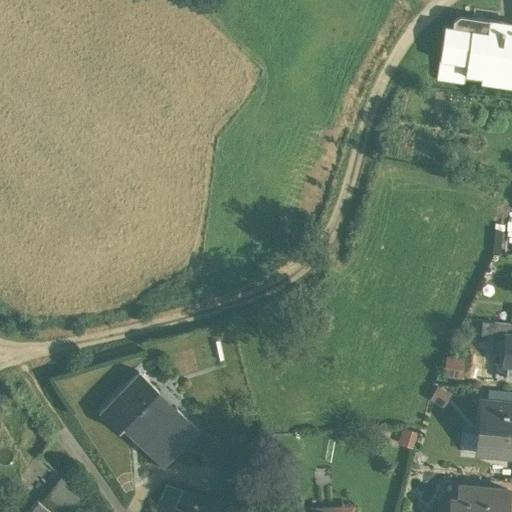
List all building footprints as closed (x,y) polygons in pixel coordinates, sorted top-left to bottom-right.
[(511,24),(458,18),(453,23),(452,29),(444,28),(436,81),(463,85),(464,77),(480,79),(480,84),(511,88),(511,24)] [(480,336),(495,337),(496,323),(481,322),(480,336)] [(495,337),(510,338),(510,337),(511,336),(511,324),(496,323),(495,337)] [(464,377),(465,356),(446,356),(446,376),(464,377)] [(166,414),(147,396),(154,389),(135,370),(97,411),(115,429),(125,420),(159,453),(175,437),(181,443),(195,428),(173,407),(166,414)] [(511,405),(487,403),(486,412),(480,411),(476,454),(511,457),(511,405)] [(228,437),(233,453),(248,449),(244,432),(228,437)] [(45,495),(50,488),(60,476),(39,458),(24,478),(45,495)] [(259,478),(231,472),(224,501),(254,508),(254,509),(259,478)] [(83,494),(60,476),(50,488),(55,492),(73,506),(83,494)] [(472,489),(458,488),(457,501),(471,502),(472,489)] [(508,492),(472,489),(471,502),(507,505),(508,492)] [(55,492),(45,505),(36,498),(24,511),(68,511),(73,506),(55,492)] [(195,494),(188,511),(223,511),(226,504),(195,494)] [(457,501),(450,500),(448,511),(499,511),(500,506),(507,506),(507,505),(471,502),(457,501)]
